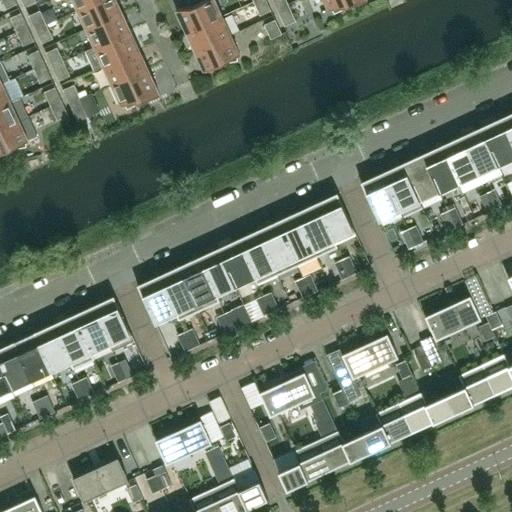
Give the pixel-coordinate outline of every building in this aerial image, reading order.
[(17,3),(15,0),(1,0),(6,8),(17,3)] [(97,0),(73,0),(77,9),(97,0)] [(122,11),(116,0),(97,0),(77,9),(86,28),(122,11)] [(222,15),(215,0),(203,0),(191,6),(175,9),(186,31),(222,15)] [(271,10),(266,0),(254,0),(253,1),(260,15),(271,10)] [(288,4),(286,0),(272,0),(277,10),(288,4)] [(313,0),(309,0),(293,6),(300,27),(321,19),(313,0)] [(362,0),(323,0),(328,8),(332,7),(334,11),(346,6),(345,4),(362,0)] [(295,20),(288,4),(277,10),(284,25),(295,20)] [(46,24),(40,10),(29,15),(35,29),(46,24)] [(130,30),(122,11),(86,28),(94,46),(130,30)] [(27,26),(21,12),(10,17),(16,31),(27,26)] [(231,34),(222,15),(186,31),(195,50),(231,34)] [(281,33),(275,19),(264,24),(271,38),(281,33)] [(52,38),(46,24),(35,29),(42,43),(52,38)] [(34,40),(27,26),(16,31),(23,45),(34,40)] [(139,49),(130,30),(94,46),(85,50),(94,70),(103,65),(139,49)] [(239,53),(231,34),(195,50),(204,70),(225,60),(226,61),(236,59),(236,55),(239,53)] [(63,61),(57,47),(46,52),(52,66),(63,61)] [(44,63),(38,49),(27,54),(33,68),(44,63)] [(147,67),(139,49),(103,65),(112,84),(147,67)] [(9,79),(1,61),(0,61),(0,83),(2,83),(9,79)] [(70,75),(63,61),(52,66),(59,80),(70,75)] [(51,77),(44,63),(33,68),(40,82),(51,77)] [(160,94),(147,67),(112,84),(121,103),(125,102),(127,106),(139,101),(138,99),(160,94)] [(0,106),(11,101),(2,83),(0,83),(0,106)] [(81,100),(74,84),(63,89),(70,105),(81,100)] [(61,100),(55,86),(44,91),(50,105),(61,100)] [(0,128),(28,116),(19,97),(11,101),(0,106),(0,128)] [(68,114),(61,100),(50,105),(57,119),(68,114)] [(88,115),(81,100),(70,105),(77,120),(88,115)] [(511,111),(500,117),(511,143),(511,111)] [(37,135),(28,116),(0,128),(0,152),(14,146),(14,147),(25,145),(24,141),(37,135)] [(511,158),(511,143),(500,117),(480,126),(498,165),(511,158)] [(498,165),(480,126),(461,135),(478,174),(498,165)] [(478,174),(461,135),(441,144),(459,183),(478,174)] [(459,183),(441,144),(421,153),(439,192),(459,183)] [(439,192),(421,153),(402,162),(420,201),(439,192)] [(420,201),(402,162),(382,171),(400,210),(420,201)] [(400,210),(382,171),(361,181),(378,219),(400,210)] [(502,205),(494,188),(487,192),(494,208),(502,205)] [(355,231),(337,191),(315,201),(336,247),(337,246),(334,240),(355,231)] [(494,208),(487,192),(479,195),(487,212),(494,208)] [(336,247),(315,201),(296,210),(317,256),(336,247)] [(463,223),(455,206),(447,210),(455,226),(463,223)] [(317,256),(296,210),(276,219),(297,265),(317,256)] [(455,226),(447,210),(440,213),(447,230),(455,226)] [(297,265),(276,219),(257,228),(277,274),(297,265)] [(471,238),(489,228),(484,219),(466,229),(471,238)] [(423,241),(416,224),(408,228),(416,244),(423,241)] [(277,274),(257,228),(237,237),(258,283),(277,274)] [(416,244),(408,228),(401,231),(408,248),(416,244)] [(258,283),(237,237),(217,247),(235,286),(254,277),(257,283),(258,283)] [(235,286),(217,247),(198,256),(219,301),(216,294),(235,286)] [(357,271),(349,255),(342,258),(349,275),(357,271)] [(219,301),(198,256),(178,265),(199,310),(219,301)] [(349,275),(342,258),(334,262),(342,279),(349,275)] [(199,310),(178,265),(159,274),(179,319),(199,310)] [(318,290),(310,273),(302,276),(310,293),(318,290)] [(179,319),(159,274),(137,284),(155,322),(176,313),(179,319)] [(310,293),(302,276),(295,280),(302,297),(310,293)] [(279,308),(271,291),(263,295),(271,311),(279,308)] [(134,340),(114,294),(92,304),(113,350),(134,340)] [(481,318),(470,294),(425,315),(436,338),(481,318)] [(271,311),(263,295),(256,298),(263,315),(271,311)] [(241,307),(251,326),(264,320),(255,301),(241,307)] [(113,350),(92,304),(73,313),(91,352),(109,343),(112,350),(113,350)] [(239,326),(232,310),(224,313),(232,329),(239,326)] [(496,311),(486,316),(488,321),(492,329),(502,325),(498,317),(496,311)] [(91,352),(73,313),(53,322),(74,368),(94,358),(91,352)] [(232,329),(224,313),(217,316),(224,333),(232,329)] [(492,329),(488,321),(479,326),(485,340),(495,335),(492,329)] [(74,368),(53,322),(33,331),(50,370),(70,361),(73,368),(74,368)] [(200,344),(192,327),(185,331),(192,347),(200,344)] [(50,370),(33,331),(13,340),(31,379),(50,370)] [(192,347),(185,331),(177,334),(185,351),(192,347)] [(398,356),(387,332),(342,353),(353,376),(398,356)] [(31,379),(13,340),(0,346),(0,363),(11,388),(31,379)] [(441,360),(435,346),(425,350),(431,364),(441,360)] [(431,364),(425,350),(415,355),(422,369),(431,364)] [(406,356),(413,374),(421,370),(414,353),(406,356)] [(511,384),(511,362),(509,364),(504,353),(481,364),(495,393),(511,384)] [(133,374),(126,358),(118,361),(126,378),(133,374)] [(412,373),(405,359),(396,364),(402,378),(412,373)] [(126,378),(118,361),(110,365),(118,381),(126,378)] [(0,393),(11,388),(0,363),(0,393)] [(495,393),(481,364),(458,374),(463,385),(445,394),(453,412),(489,395),(495,393)] [(315,394),(304,370),(259,391),(270,414),(315,394)] [(94,392),(86,376),(79,379),(86,396),(94,392)] [(86,396),(79,379),(71,383),(79,399),(86,396)] [(358,398),(352,384),(342,388),(348,402),(358,398)] [(348,402),(342,388),(332,393),(339,407),(348,402)] [(453,412),(445,394),(426,402),(421,391),(398,402),(412,431),(449,414),(453,412)] [(55,411),(47,394),(40,397),(47,414),(55,411)] [(47,414),(40,397),(32,401),(40,418),(47,414)] [(412,431),(398,402),(375,412),(380,423),(362,432),(370,450),(409,432),(412,431)] [(16,429),(8,412),(0,415),(3,421),(8,432),(16,429)] [(211,442),(201,418),(155,439),(166,462),(211,442)] [(229,422),(219,426),(226,440),(235,435),(229,422)] [(276,436),(270,422),(260,426),(266,440),(276,436)] [(370,450),(362,432),(344,440),(338,429),(315,440),(329,469),(368,451),(370,450)] [(329,469),(315,440),(293,450),(298,461),(278,470),(287,488),(329,469)] [(225,459),(219,445),(209,450),(216,463),(225,459)] [(129,480),(118,456),(73,477),(83,500),(129,480)] [(223,511),(234,511),(267,497),(254,468),(212,487),(223,511)] [(171,484),(165,470),(155,474),(162,488),(171,484)] [(162,488),(155,474),(146,479),(152,492),(162,488)] [(142,497),(136,483),(126,488),(133,502),(142,497)] [(223,511),(212,487),(189,498),(194,509),(187,511),(223,511)] [(43,511),(35,494),(0,510),(0,511),(43,511)]
